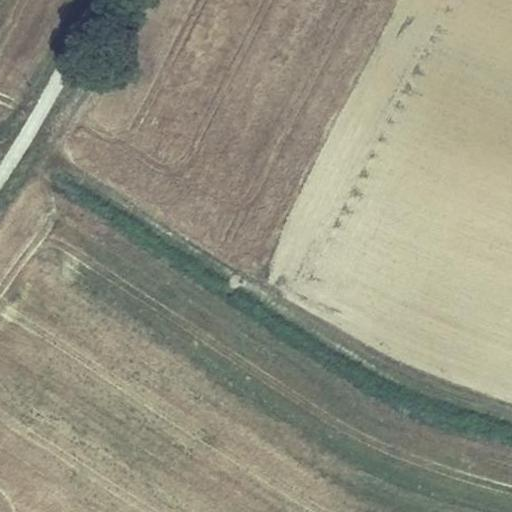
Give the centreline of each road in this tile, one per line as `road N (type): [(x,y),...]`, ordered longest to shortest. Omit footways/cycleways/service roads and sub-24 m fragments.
road 1 (track): [(511,406),(405,376),(125,204),(26,132)]
road 2 (unclassified): [(100,0),(0,178)]
